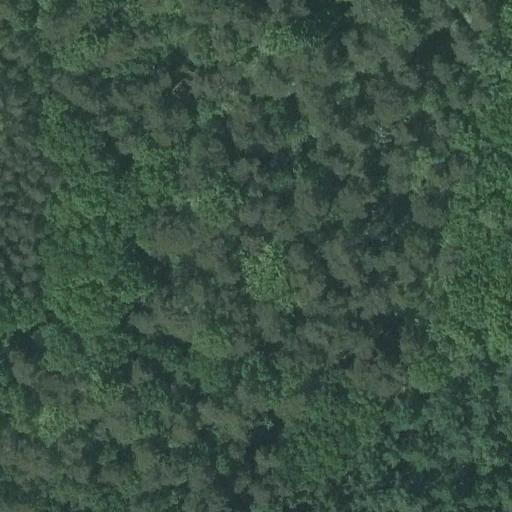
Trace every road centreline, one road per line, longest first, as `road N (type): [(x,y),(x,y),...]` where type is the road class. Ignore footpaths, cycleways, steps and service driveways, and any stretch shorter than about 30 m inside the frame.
road 1 (track): [(483,0),(431,347)]
road 2 (track): [(174,0),(178,104),(105,313)]
road 3 (track): [(387,368),(366,357),(105,313)]
road 4 (track): [(431,347),(387,368),(321,432)]
road 5 (track): [(321,432),(220,511)]
